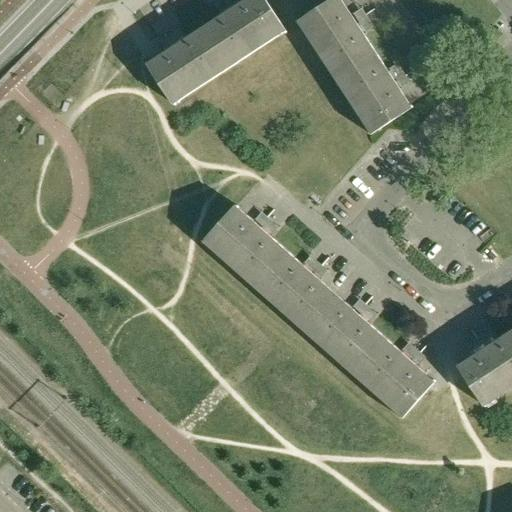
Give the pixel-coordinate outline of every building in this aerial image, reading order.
[(202,29),(227,70),(285,32),(286,34),(287,33),(265,0),(247,0),(214,22),(202,29)] [(334,0),(298,24),(335,79),(377,52),(342,0),(334,0)] [(177,105),(176,104),(227,70),(202,29),(186,40),(150,64),(149,63),(148,64),(175,106),(177,105)] [(371,135),(413,107),(377,52),(335,79),(371,135)] [(206,244),(256,287),(287,251),(282,247),(238,208),(239,207),(238,206),(204,244),(206,245),(206,244)] [(335,294),(307,269),(287,251),(256,287),(303,329),(335,294)] [(335,294),(303,329),(354,375),(386,339),(335,294)] [(511,332),(495,344),(459,367),(468,381),(485,408),(511,390),(511,332)] [(434,381),(386,339),(354,375),(402,417),(401,418),(403,419),(436,381),(435,380),(434,381)]
